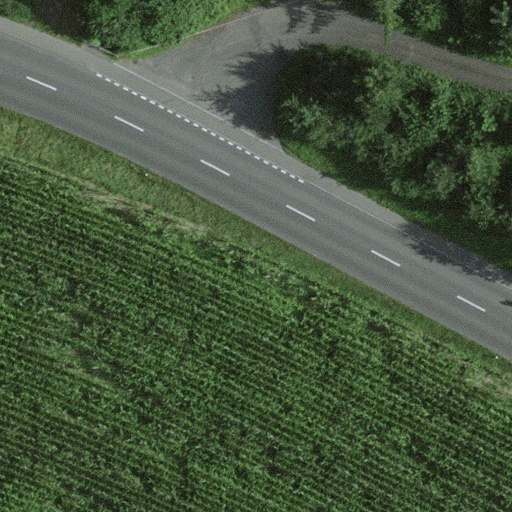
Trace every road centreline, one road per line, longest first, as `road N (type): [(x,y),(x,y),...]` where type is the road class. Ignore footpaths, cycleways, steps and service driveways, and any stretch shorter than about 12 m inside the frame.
road 1 (secondary): [(511,324),(145,131),(0,67)]
road 2 (track): [(511,91),(299,19),(213,57),(145,131)]
